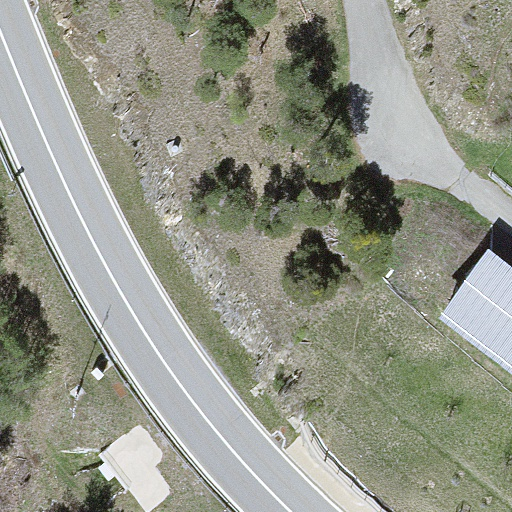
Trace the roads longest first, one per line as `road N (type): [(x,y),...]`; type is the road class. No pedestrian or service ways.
road 1 (primary): [(0,33),(118,294),(188,400),(289,511)]
road 2 (unclassified): [(363,0),(415,132),(511,220)]
